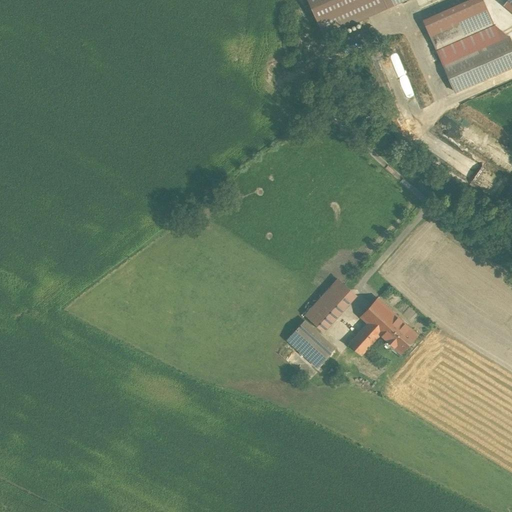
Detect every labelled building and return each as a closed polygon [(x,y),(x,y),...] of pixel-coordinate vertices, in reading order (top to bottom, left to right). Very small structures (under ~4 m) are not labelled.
[(308,0),(325,37),(409,0),(308,0)] [(447,7),(443,0),(442,0),(420,9),(423,17),(447,7)] [(483,0),(468,0),(422,20),(435,50),(494,25),(483,0)] [(494,25),(435,50),(455,94),(511,69),(511,39),(510,35),(494,25)] [(356,296),(338,281),(285,342),(318,371),(336,351),(320,337),(356,296)] [(380,334),(397,316),(378,299),(361,317),(368,323),(349,344),(361,355),(380,334)] [(418,335),(397,316),(380,334),(401,353),(418,335)] [(378,366),(365,356),(356,367),(370,377),(378,366)]
